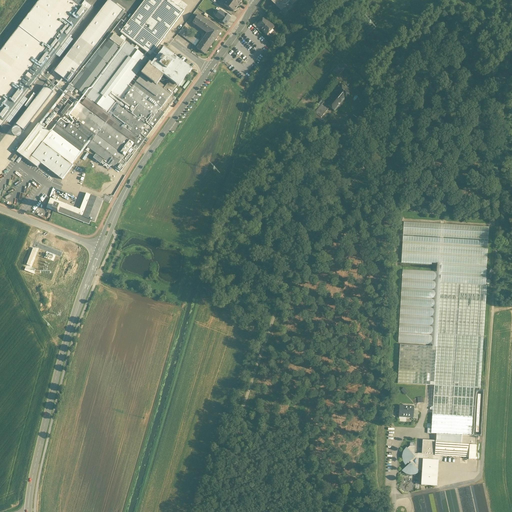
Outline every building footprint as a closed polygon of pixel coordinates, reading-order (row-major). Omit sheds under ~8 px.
[(82,0),(39,0),(0,52),(0,126),(1,127),(92,7),(82,0)] [(108,0),(54,72),(68,83),(123,11),(108,0)] [(145,0),(120,33),(123,34),(127,38),(137,45),(140,47),(145,51),(149,54),(151,55),(184,11),(169,0),(145,0)] [(169,0),(184,11),(188,6),(178,0),(169,0)] [(242,2),(239,0),(227,0),(224,5),(234,12),(242,2)] [(272,0),(271,1),(279,10),(284,5),(286,7),(290,3),(287,0),(272,0)] [(220,20),(224,14),(220,11),(216,17),(220,20)] [(230,18),(224,14),(220,20),(220,21),(226,25),(230,18)] [(221,31),(198,15),(193,23),(208,34),(197,49),(205,55),(221,31)] [(274,28),(264,18),(258,25),(257,26),(260,29),(267,35),(274,28)] [(196,39),(182,29),(178,33),(193,44),(196,39)] [(87,97),(107,112),(127,86),(147,59),(146,58),(142,55),(137,51),(133,49),(127,44),(124,42),(120,38),(111,32),(67,89),(39,124),(45,129),(58,113),(55,111),(69,93),(70,95),(72,93),(75,88),(84,95),(87,97)] [(148,67),(143,74),(170,95),(178,84),(179,85),(190,70),(172,56),(174,53),(169,50),(167,48),(164,46),(154,59),(148,67)] [(339,65),(332,73),(336,76),(339,73),(340,74),(344,69),(339,65)] [(170,95),(143,74),(133,86),(162,107),(171,95),(170,95)] [(63,87),(53,80),(52,82),(61,89),(63,87)] [(327,104),(326,105),(330,107),(335,111),(345,99),(345,100),(352,92),(342,84),(335,92),(336,92),(327,104)] [(122,101),(131,89),(127,86),(107,112),(87,97),(84,102),(82,104),(106,123),(134,144),(138,138),(110,117),(119,105),(147,126),(150,122),(122,101)] [(160,110),(162,107),(133,86),(131,89),(160,110)] [(45,87),(16,125),(24,130),(53,92),(45,87)] [(160,110),(131,89),(122,101),(150,122),(160,110)] [(176,99),(171,95),(162,107),(160,110),(165,114),(176,99)] [(82,104),(76,100),(71,107),(67,112),(75,118),(78,121),(82,124),(95,133),(97,135),(106,123),(82,104)] [(324,102),(319,108),(317,106),(311,114),(324,124),(326,122),(321,118),(330,107),(326,105),(327,104),(324,102)] [(68,105),(61,114),(64,116),(67,112),(71,107),(68,105)] [(147,126),(119,105),(110,117),(138,138),(147,126)] [(147,126),(138,138),(143,142),(165,114),(160,110),(150,122),(147,126)] [(62,118),(52,131),(80,152),(85,145),(95,133),(82,124),(79,128),(77,130),(74,127),(62,118)] [(134,144),(106,123),(97,135),(125,156),(134,144)] [(45,129),(39,124),(23,144),(17,152),(38,168),(38,167),(41,164),(62,180),(73,166),(71,164),(80,152),(52,131),(51,133),(45,129)] [(12,133),(13,135),(15,136),(17,136),(19,135),(21,134),(21,132),(21,130),(20,128),(18,127),(16,127),(14,128),(13,129),(12,131),(12,133)] [(97,135),(95,133),(85,145),(87,146),(115,168),(125,156),(97,135)] [(143,142),(138,138),(134,144),(139,148),(143,142)] [(125,156),(115,168),(121,172),(139,148),(134,144),(125,156)] [(103,161),(96,155),(93,158),(101,164),(103,161)] [(4,168),(0,172),(0,174),(4,178),(9,172),(4,168)] [(101,183),(87,177),(85,185),(94,189),(93,190),(98,192),(101,183)] [(89,225),(91,220),(95,222),(103,200),(86,193),(80,210),(57,201),(50,199),(47,208),(50,209),(58,213),(89,225)] [(488,247),(403,242),(401,261),(441,264),(440,283),(485,286),(488,247)] [(437,272),(403,270),(398,343),(432,345),(437,272)] [(485,286),(440,283),(437,334),(483,337),(487,286),(485,286)] [(483,337),(437,334),(436,347),(434,385),(474,388),(480,388),(483,337)] [(436,347),(400,345),(398,383),(434,386),(434,385),(436,347)] [(474,388),(434,385),(434,386),(431,434),(436,434),(471,436),(474,388)] [(414,407),(400,406),(399,417),(399,422),(406,422),(406,417),(413,418),(413,419),(418,419),(418,411),(414,410),(414,407)] [(471,436),(436,434),(436,441),(435,456),(442,456),(469,458),(469,460),(475,460),(476,446),(476,436),(471,436)] [(436,441),(423,440),(422,454),(418,453),(418,454),(415,454),(415,447),(410,446),(407,448),(406,448),(403,452),(402,456),(403,461),(405,465),(407,463),(408,463),(409,464),(402,471),(406,474),(410,475),(415,475),(420,472),(419,471),(422,471),(421,485),(437,486),(439,461),(440,461),(442,459),(442,456),(435,456),(436,441)]
